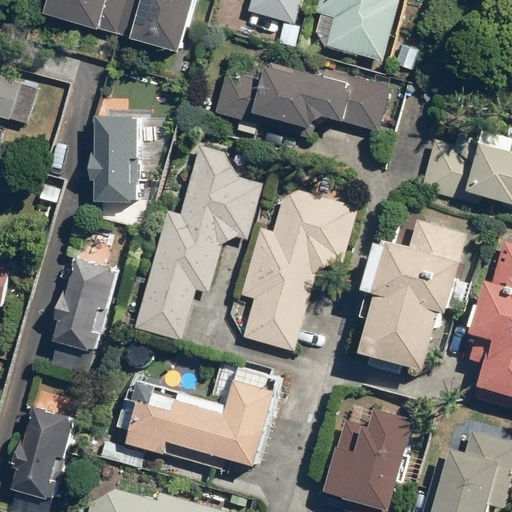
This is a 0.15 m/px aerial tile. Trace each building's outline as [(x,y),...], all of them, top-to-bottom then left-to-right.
[(121,35),(122,31),(131,0),(50,0),(47,14),(121,35)] [(131,0),(122,31),(121,35),(181,52),(195,0),(131,0)] [(250,0),(247,12),(296,25),(302,0),(250,0)] [(320,0),(318,12),(322,13),(317,32),(326,46),(383,62),(400,0),(320,0)] [(286,23),(281,43),(294,46),(300,26),(286,23)] [(227,70),(216,112),(312,138),(317,118),(318,115),(323,116),(379,131),(391,86),(354,77),(353,80),(301,65),(299,69),(272,62),(271,68),(264,66),(261,80),(227,70)] [(0,74),(0,116),(10,119),(10,117),(29,123),(39,87),(0,74)] [(427,91),(423,106),(435,109),(439,94),(427,91)] [(135,200),(139,200),(140,121),(136,121),(136,117),(99,116),(98,151),(95,151),(95,181),(97,181),(97,202),(135,203),(135,200)] [(239,120),(236,129),(259,135),(261,126),(239,120)] [(511,135),(484,127),(481,138),(459,132),(457,142),(437,137),(423,185),(481,201),(482,194),(511,202),(511,135)] [(168,212),(135,328),(181,341),(196,289),(209,293),(223,243),(237,236),(249,239),(263,186),(240,178),(223,153),(200,147),(181,215),(168,212)] [(246,335),(297,350),(319,271),(339,259),(347,262),(363,207),(302,189),(286,198),(277,230),(264,226),(245,293),(257,296),(246,335)] [(409,250),(382,244),(379,252),(374,251),(359,298),(373,301),(357,359),(420,377),(437,318),(444,320),(469,238),(417,222),(409,250)] [(479,377),(481,377),(475,398),(511,409),(511,245),(504,243),(492,287),(482,285),(469,339),(478,341),(472,363),(483,366),(479,377)] [(118,274),(76,262),(65,303),(60,301),(53,323),(58,324),(52,346),(94,358),(100,336),(106,315),(118,274)] [(12,267),(0,264),(0,308),(1,309),(12,267)] [(125,443),(163,453),(166,441),(253,466),(274,391),(233,379),(226,404),(179,391),(176,400),(152,393),(154,386),(136,381),(131,400),(124,398),(117,426),(129,429),(125,443)] [(74,423),(33,411),(21,451),(16,450),(10,472),(15,473),(9,493),(51,505),(57,484),(62,464),(74,423)] [(398,511),(403,498),(393,495),(414,426),(372,414),(368,427),(345,420),(322,495),(352,504),(349,511),(398,511)] [(485,511),(487,506),(503,511),(511,479),(511,443),(471,432),(464,457),(448,453),(445,462),(439,460),(423,511),(485,511)] [(102,457),(141,467),(145,453),(106,442),(102,457)] [(97,484),(88,511),(216,511),(160,495),(158,502),(97,484)] [(230,502),(246,507),(248,499),(232,494),(230,502)]
